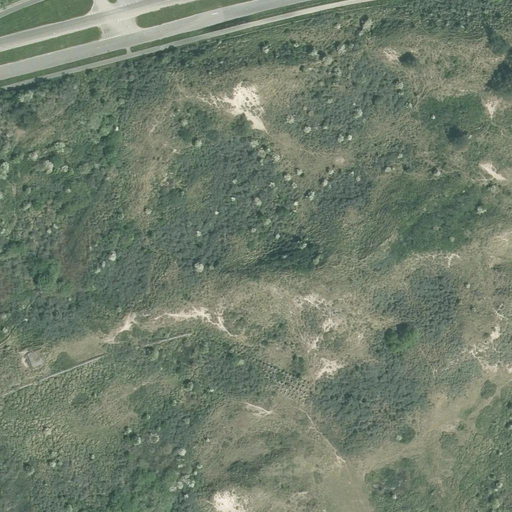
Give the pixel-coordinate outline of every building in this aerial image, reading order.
[(231,137),(204,128),(201,137),(228,146),(231,137)] [(373,212),(345,205),(343,215),(371,221),(373,212)] [(132,347),(133,349),(191,334),(190,332),(132,347)] [(311,384),(194,334),(194,335),(194,337),(190,337),(178,341),(185,342),(187,346),(189,351),(191,354),(187,355),(196,359),(303,405),(305,401),(306,397),(308,393),(309,389),(310,386),(311,384)] [(38,353),(41,352),(40,350),(28,355),(32,367),(45,362),(41,353),(39,353),(38,357),(39,357),(39,358),(39,359),(38,360),(37,360),(37,361),(36,361),(35,360),(35,359),(34,359),(34,358),(35,357),(36,356),(37,356),(38,353)] [(95,361),(108,356),(107,354),(93,359),(44,378),(0,394),(0,397),(45,380),(95,361)]
